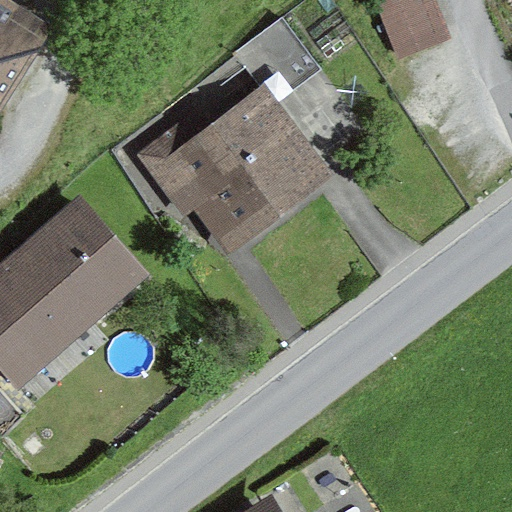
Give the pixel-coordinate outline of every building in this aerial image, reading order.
[(449,34),(435,0),(377,0),(398,55),(449,34)] [(0,6),(0,87),(36,30),(0,6)] [(272,102),(319,66),(284,19),(236,55),(272,102)] [(185,119),(139,154),(175,202),(200,183),(234,228),(305,173),(280,139),(291,131),(266,97),(204,144),(185,119)] [(138,272),(81,206),(0,274),(0,370),(9,381),(11,379),(3,370),(54,326),(63,337),(138,272)]
